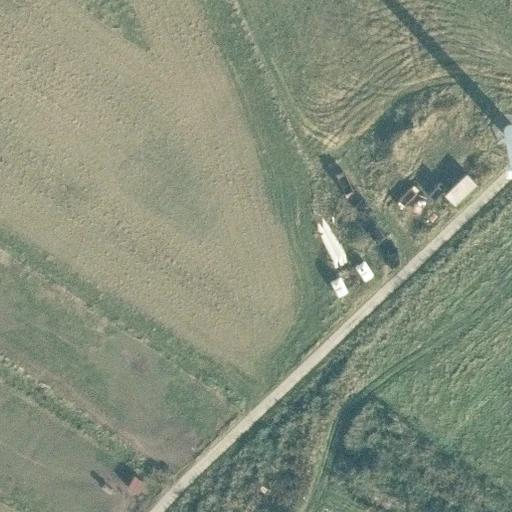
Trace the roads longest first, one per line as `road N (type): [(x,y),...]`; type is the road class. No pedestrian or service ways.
road 1 (track): [(152,511),(511,169)]
road 2 (track): [(410,264),(424,168),(448,136)]
